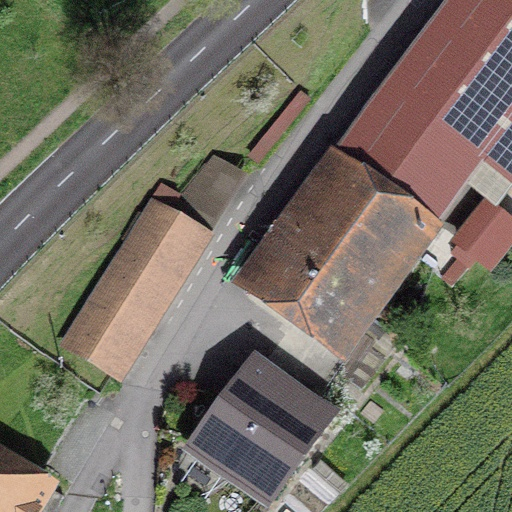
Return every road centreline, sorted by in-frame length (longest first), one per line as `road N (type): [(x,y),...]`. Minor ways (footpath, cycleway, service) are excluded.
road 1 (residential): [(425,0),(224,261),(138,405)]
road 2 (tertiary): [(0,246),(256,0)]
road 3 (residential): [(138,405),(74,511)]
